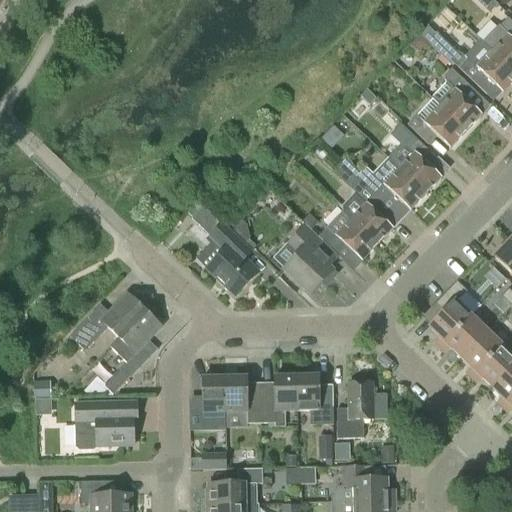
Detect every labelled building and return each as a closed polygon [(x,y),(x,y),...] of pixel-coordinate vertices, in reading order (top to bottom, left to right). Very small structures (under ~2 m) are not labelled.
[(492,0),(484,0),(480,4),(498,20),(506,11),(492,0)] [(479,42),(511,72),(511,24),(508,21),(499,30),(497,28),(481,44),(479,42)] [(436,52),(445,43),(435,34),(435,35),(427,28),(419,37),(436,52)] [(511,85),(511,72),(479,42),(455,68),(477,88),(486,79),(503,95),(511,85)] [(440,110),(467,135),(482,118),(467,103),(475,94),(450,71),(443,78),(444,82),(445,84),(430,101),(440,110)] [(451,151),(467,135),(440,110),(425,126),(417,118),(408,128),(429,148),(437,139),(451,151)] [(387,161),(427,198),(442,181),(425,165),(432,157),(423,148),(417,143),(408,152),(404,148),(399,148),(387,161)] [(427,198),(387,161),(372,177),(365,170),(358,176),(346,159),(341,165),(385,207),(394,198),(411,214),(427,198)] [(377,216),(385,207),(341,165),(337,169),(338,175),(342,179),(343,184),(354,194),(341,208),(341,213),(379,249),(394,232),(377,216)] [(204,208),(192,221),(193,222),(211,239),(225,253),(207,272),(236,299),(259,276),(245,263),(253,254),(224,226),(206,209),(204,208)] [(363,265),(379,249),(341,213),(318,238),(338,257),(346,249),(363,265)] [(328,269),(337,259),(309,233),(311,232),(307,228),(305,229),(289,247),(300,258),(286,273),(311,297),(323,285),(326,288),(336,277),(328,269)] [(511,275),(511,244),(509,242),(494,258),(511,275)] [(442,352),(472,319),(456,304),(466,293),(456,284),(435,305),(444,316),(430,331),(441,342),(436,347),(442,352)] [(511,309),(511,308),(511,294),(508,291),(501,299),(511,309)] [(100,306),(69,338),(85,352),(107,329),(109,331),(118,339),(119,341),(145,314),(128,297),(110,316),(101,307),(101,308),(100,306)] [(118,339),(109,348),(121,360),(128,366),(162,330),(145,314),(119,341),(118,339)] [(462,362),(488,334),(472,319),(442,352),(446,356),(451,351),(462,362)] [(473,381),(503,349),(488,334),(462,362),(471,370),(467,375),(473,381)] [(493,391),(511,371),(511,356),(503,349),(473,381),(480,387),(484,382),(493,391)] [(504,411),(511,402),(511,371),(493,391),(504,401),(499,406),(504,411)] [(114,398),(130,380),(122,372),(105,389),(114,398)] [(298,380),(299,415),(311,415),(311,429),(334,429),(334,408),(320,408),(320,379),(298,380)] [(262,427),(262,403),(248,403),(248,380),(226,381),(226,416),(224,416),(225,431),(248,431),(248,428),(262,427)] [(286,415),(299,415),(298,380),(275,380),(276,403),(262,403),(262,427),(276,427),(276,431),(286,431),(286,415)] [(213,416),(224,416),(226,416),(226,381),(203,381),(204,416),(202,416),(203,431),(214,430),(213,416)] [(34,402),(49,401),(48,383),(33,383),(34,402)] [(338,442),(364,442),(364,424),(374,424),(373,386),(349,387),(350,412),(338,412),(338,442)] [(75,425),(75,448),(79,452),(93,452),(97,449),(135,448),(134,423),(122,423),(122,417),(118,417),(118,406),(76,406),(76,425),(75,425)] [(318,438),(320,464),(334,463),(332,437),(318,438)] [(335,463),(350,463),(350,444),(335,443),(335,463)] [(394,447),(386,447),(387,465),(396,465),(394,447)] [(204,474),(227,473),(227,457),(203,458),(204,474)] [(286,469),(286,485),(315,485),(315,469),(286,469)] [(330,507),(396,505),(396,494),(389,494),(389,482),(366,483),(366,470),(342,471),(342,488),(337,488),(330,495),(330,507)] [(208,509),(256,508),(256,487),(263,487),(263,472),(239,473),(239,487),(208,487),(208,509)] [(92,511),(132,511),(132,497),(106,497),(106,485),(82,485),(82,507),(92,507),(92,511)] [(8,498),(7,511),(38,511),(38,509),(38,497),(22,497),(8,498)]
